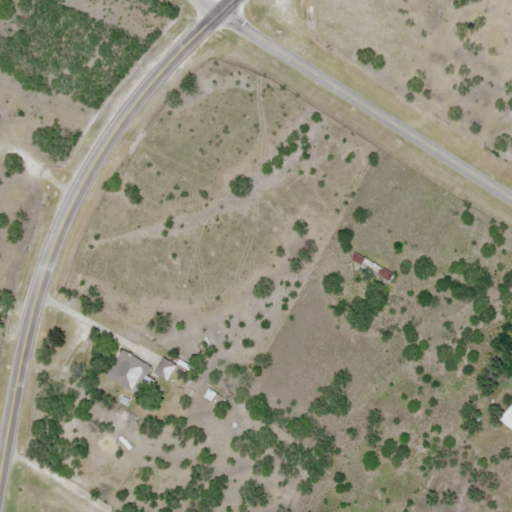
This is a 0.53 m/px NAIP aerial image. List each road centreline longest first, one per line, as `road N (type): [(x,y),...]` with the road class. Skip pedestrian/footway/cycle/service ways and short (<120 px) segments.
road 1 (secondary): [(234,0),(132,106),(70,206),(30,315),(0,473)]
road 2 (tertiary): [(511,201),(219,14)]
